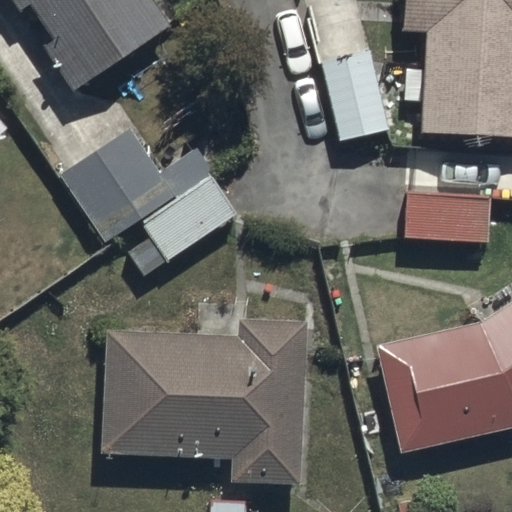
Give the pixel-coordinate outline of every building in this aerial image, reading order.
[(169,21),(154,0),(16,0),(74,85),(169,21)] [(511,0),(395,0),(394,25),(423,27),(417,122),(511,127),(511,0)] [(367,46),(317,59),(338,139),(387,126),(367,46)] [(126,125),(60,168),(101,233),(168,190),(126,125)] [(207,173),(140,216),(150,231),(125,248),(140,271),(232,212),(207,173)] [(486,194),(405,188),(402,233),(483,239),(486,194)] [(511,296),(481,317),(378,342),(402,442),(511,415),(511,296)] [(302,481),(305,300),(221,298),(221,329),(110,327),(108,450),(225,452),(225,480),(302,481)]
